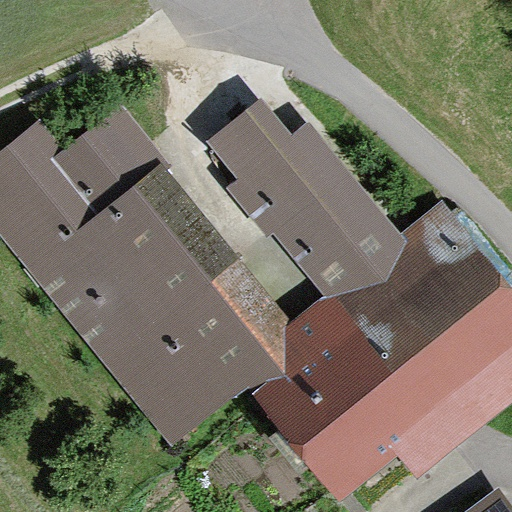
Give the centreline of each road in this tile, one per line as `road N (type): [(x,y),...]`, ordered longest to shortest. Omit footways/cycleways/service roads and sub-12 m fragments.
road 1 (unclassified): [(511,233),(392,116),(307,52),(197,0)]
road 2 (track): [(0,113),(229,12)]
